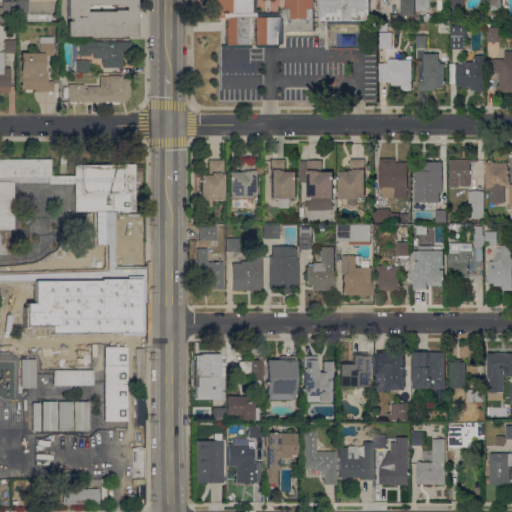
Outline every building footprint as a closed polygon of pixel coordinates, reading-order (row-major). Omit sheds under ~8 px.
[(28,0),(28,12),(16,12),(16,0),(28,0)] [(67,36),(67,21),(71,21),(71,18),(67,18),(67,0),(136,0),(136,35),(67,36)] [(255,0),(255,12),(279,12),(279,16),(279,18),(283,18),(282,9),(285,9),(285,0),(314,0),(314,1),(315,1),(315,6),(314,6),(314,31),(310,31),(310,34),(291,34),(291,31),(285,31),(285,17),(283,17),(283,44),(280,44),(280,47),(256,47),(256,44),(255,44),(255,17),(251,17),(251,47),(221,47),(221,45),(227,45),(227,34),(225,34),(225,27),(226,27),(226,18),(217,18),(217,12),(215,12),(215,0),(255,0)] [(370,0),(370,20),(320,20),(320,0),(370,0)] [(414,0),(414,15),(400,15),(400,0),(414,0)] [(430,0),(430,11),(416,11),(416,0),(430,0)] [(463,0),(463,15),(452,15),(452,12),(451,12),(451,0),(463,0)] [(487,0),(501,0),(501,2),(502,2),(502,9),(501,9),(501,10),(494,10),(494,15),(488,15),(488,10),(487,10),(487,0)] [(15,19),(0,19),(0,7),(2,7),(2,1),(15,1),(15,19)] [(50,14),(50,21),(24,22),(24,14),(50,14)] [(397,22),(387,22),(387,14),(398,14),(397,22)] [(451,25),(466,25),(466,38),(464,38),(464,49),(451,49),(451,25)] [(500,27),(500,42),(486,42),(486,27),(500,27)] [(379,48),(379,32),(392,32),(392,48),(379,48)] [(427,48),(416,48),(416,35),(427,35),(427,48)] [(39,53),(39,36),(53,37),(53,55),(44,55),(43,69),(44,69),(44,71),(47,71),(47,81),(53,81),(53,91),(34,91),(34,89),(31,89),(32,91),(30,92),(26,92),(25,90),(25,89),(20,89),(20,84),(21,84),(21,72),(20,72),(20,53),(39,53)] [(4,39),(15,39),(15,53),(4,53),(4,39)] [(130,41),(130,50),(126,50),(126,54),(121,54),(121,67),(103,67),(103,64),(102,64),(102,52),(90,52),(90,55),(79,55),(79,41),(130,41)] [(0,92),(0,51),(3,51),(3,67),(10,67),(10,73),(10,92),(0,92)] [(438,53),(438,60),(441,60),(441,63),(444,63),(444,80),(446,80),(446,85),(444,85),(444,88),(435,88),(435,90),(418,90),(418,81),(424,81),(424,53),(438,53)] [(484,65),(483,65),(484,91),(475,91),(475,89),(471,89),(471,87),(462,87),(462,86),(456,86),(456,84),(450,84),(450,64),(456,64),(456,63),(459,63),(459,62),(463,62),(463,63),(466,63),(466,61),(474,61),(474,55),(484,55),(484,65)] [(412,90),(402,90),(402,85),(392,85),(392,82),(385,82),(385,81),(379,81),(379,63),(385,63),(385,62),(388,62),(388,59),(398,59),(398,60),(412,60),(412,90)] [(511,59),(511,92),(499,92),(499,83),(497,83),(497,73),(486,73),(486,60),(491,60),(491,59),(511,59)] [(89,60),(88,71),(75,71),(76,60),(89,60)] [(120,102),(118,104),(113,104),(111,102),(111,101),(108,101),(108,103),(105,103),(105,101),(81,101),(81,103),(79,103),(79,101),(75,101),(75,103),(73,103),(69,103),(69,102),(68,102),(67,84),(84,84),(84,89),(87,89),(87,86),(99,86),(99,75),(122,75),(122,78),(130,78),(130,97),(125,97),(125,101),(120,101),(120,102)] [(0,158),(50,158),(50,175),(50,177),(0,177),(0,158)] [(339,198),(339,171),(350,171),(350,158),(365,158),(365,198),(339,198)] [(395,158),(395,162),(408,162),(408,197),(383,197),(383,188),(380,188),(380,158),(395,158)] [(223,200),(200,200),(200,175),(208,175),(208,159),(223,159),(223,200)] [(286,159),(286,171),(297,171),(297,198),(271,198),(270,159),(286,159)] [(471,159),(478,159),(478,161),(471,161),(471,186),(461,186),(461,180),(459,180),(459,187),(450,187),(449,159),(471,159)] [(254,199),(246,199),(246,207),(230,207),(230,197),(228,197),(228,171),(240,171),(240,160),(254,160),(254,199)] [(308,160),(322,160),(322,172),(334,171),(334,209),(308,210),(308,160)] [(495,161),(495,162),(507,162),(507,165),(508,165),(508,175),(509,176),(509,179),(509,180),(510,180),(510,184),(511,184),(511,206),(509,206),(510,184),(508,184),(508,185),(505,185),(505,203),(491,203),(490,187),(486,187),(486,161),(495,161)] [(74,164),(134,163),(134,211),(128,211),(128,212),(122,212),(122,210),(113,210),(113,211),(75,211),(75,194),(74,194),(74,183),(74,175),(74,164)] [(442,172),(442,192),(440,192),(440,197),(426,197),(426,201),(418,201),(418,192),(415,192),(415,173),(423,173),(423,172),(442,172)] [(0,177),(50,177),(50,175),(74,175),(74,183),(48,183),(48,182),(13,182),(13,181),(0,181),(0,177)] [(0,181),(13,181),(13,182),(13,229),(10,229),(10,254),(0,254),(0,181)] [(484,191),(484,217),(469,217),(469,191),(484,191)] [(389,222),(373,222),(373,209),(389,209),(389,222)] [(447,210),(447,223),(428,223),(428,210),(447,210)] [(390,213),(399,213),(399,222),(390,222),(390,213)] [(400,213),(408,213),(408,221),(400,221),(400,213)] [(263,238),(263,224),(279,224),(279,238),(263,238)] [(336,241),(336,224),(370,224),(370,244),(349,244),(349,241),(336,241)] [(433,224),(446,224),(446,230),(447,230),(447,242),(433,242),(433,224)] [(216,226),(216,240),(199,240),(199,226),(216,226)] [(312,248),(300,248),(300,226),(312,226),(312,248)] [(484,226),(484,247),(474,248),(474,226),(484,226)] [(497,231),(498,245),(485,245),(485,231),(497,231)] [(239,238),(239,251),(226,251),(226,238),(239,238)] [(397,242),(409,241),(410,255),(397,256),(397,242)] [(472,243),(472,259),(469,259),(469,262),(468,262),(468,274),(469,274),(469,276),(467,276),(467,277),(457,277),(457,274),(449,274),(449,242),(461,242),(472,243)] [(492,257),(496,248),(502,248),(502,245),(511,245),(511,290),(503,290),(503,286),(494,285),(494,283),(489,283),(489,262),(491,262),(491,261),(492,261),(492,257)] [(232,262),(241,262),(241,261),(249,261),(249,246),(260,246),(260,264),(260,290),(232,290),(232,262)] [(269,290),(269,256),(272,256),(272,246),(294,246),(294,247),(297,247),(297,254),(295,254),(295,256),(297,256),(297,289),(289,289),(288,293),(282,294),(279,290),(269,290)] [(335,271),(332,271),(332,284),(333,284),(333,290),(322,290),(322,289),(313,289),(313,285),(307,285),(307,270),(306,270),(306,266),(311,266),(311,263),(322,263),(322,246),(335,246),(335,271)] [(207,261),(223,261),(223,289),(214,289),(214,285),(207,285),(207,280),(197,280),(197,248),(207,248),(207,261)] [(372,294),(342,295),(342,256),(360,255),(360,263),(356,263),(356,267),(371,267),(372,294)] [(423,268),(430,268),(430,266),(434,266),(434,268),(434,272),(439,272),(440,289),(415,289),(415,256),(423,256),(423,261),(425,261),(425,265),(423,265),(423,268)] [(388,265),(388,269),(392,269),(392,266),(393,266),(398,266),(399,266),(400,290),(379,291),(378,265),(388,265)] [(58,274),(58,275),(71,275),(71,286),(53,286),(52,274),(58,274)] [(46,320),(46,338),(91,338),(91,321),(46,320)] [(103,422),(102,346),(125,345),(126,428),(107,428),(106,422),(103,422)] [(405,390),(387,390),(387,391),(376,392),(376,352),(405,351),(405,390)] [(446,351),(446,389),(431,389),(431,388),(412,388),(412,352),(446,351)] [(54,353),(54,367),(91,367),(91,352),(54,353)] [(511,375),(508,375),(508,376),(504,376),(504,399),(488,399),(488,392),(488,382),(490,382),(490,376),(488,376),(488,353),(511,353),(511,375)] [(368,387),(358,387),(357,389),(354,389),(352,387),(338,387),(339,363),(348,363),(348,367),(351,367),(351,363),(351,354),(368,354),(368,387)] [(302,355),(318,356),(318,372),(322,372),(322,361),(333,361),(332,377),(330,377),(330,402),(302,402),(302,355)] [(262,380),(250,379),(250,373),(238,372),(238,361),(250,362),(250,357),(262,357),(262,380)] [(294,399),(268,399),(268,393),(266,393),(266,359),(294,359),(294,399)] [(466,361),(466,385),(462,385),(462,387),(450,387),(450,362),(466,361)] [(52,370),(52,385),(93,385),(93,370),(52,370)] [(478,389),(478,394),(484,394),(484,401),(467,401),(467,389),(478,389)] [(424,398),(412,398),(411,390),(424,390),(424,398)] [(226,397),(226,396),(247,396),(246,402),(253,402),(253,407),(257,407),(257,420),(241,419),(241,418),(240,418),(240,414),(226,414),(226,413),(221,413),(221,396),(226,397)] [(54,430),(55,401),(40,401),(40,429),(54,430)] [(55,430),(70,430),(71,401),(56,401),(55,430)] [(86,401),(71,401),(72,430),(87,430),(86,401)] [(410,403),(411,419),(388,420),(388,412),(392,412),(392,403),(410,403)] [(269,411),(273,417),(268,421),(263,416),(269,411)] [(261,437),(248,437),(248,424),(261,424),(261,437)] [(447,431),(449,431),(448,427),(483,426),(483,439),(474,439),(474,446),(460,446),(460,456),(453,456),(453,446),(447,446),(447,431)] [(303,430),(316,430),(316,434),(316,438),(316,451),(335,451),(335,459),(336,459),(335,484),(323,484),(323,470),(314,470),(314,468),(302,468),(303,430)] [(423,445),(412,445),(412,431),(423,431),(423,445)] [(265,450),(264,450),(264,432),(297,433),(297,454),(290,454),(290,457),(277,457),(277,483),(265,483),(265,450)] [(385,435),(385,448),(374,448),(374,435),(385,435)] [(496,445),(496,435),(505,435),(505,442),(502,445),(496,445)] [(247,444),(247,447),(252,448),(252,462),(262,462),(262,482),(235,482),(236,466),(228,466),(228,443),(231,443),(231,439),(247,439),(247,444)] [(445,439),(445,484),(416,484),(415,462),(417,462),(417,461),(420,461),(420,463),(432,462),(432,439),(445,439)] [(223,482),(195,482),(195,440),(223,440),(223,482)] [(363,441),(373,441),(373,458),(372,458),(372,479),(359,479),(359,477),(348,477),(348,478),(338,478),(338,458),(337,458),(337,447),(347,447),(347,445),(357,445),(357,454),(361,454),(361,457),(363,457),(363,441)] [(510,484),(490,484),(490,453),(511,453),(511,465),(510,465),(510,484)] [(380,484),(380,466),(381,466),(381,464),(385,464),(385,466),(401,466),(401,464),(406,464),(406,466),(408,466),(409,483),(380,484)] [(64,488),(98,488),(98,503),(65,503),(64,488)]
